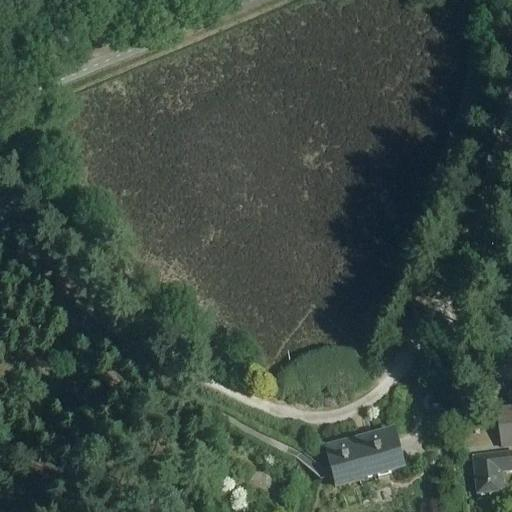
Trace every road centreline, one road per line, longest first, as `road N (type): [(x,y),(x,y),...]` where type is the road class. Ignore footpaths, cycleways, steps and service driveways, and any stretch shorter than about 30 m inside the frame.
road 1 (track): [(511,170),(493,228),(445,321),(364,402),(321,418),(266,410),(212,383),(133,318),(0,183)]
road 2 (tertiary): [(0,73),(175,0)]
